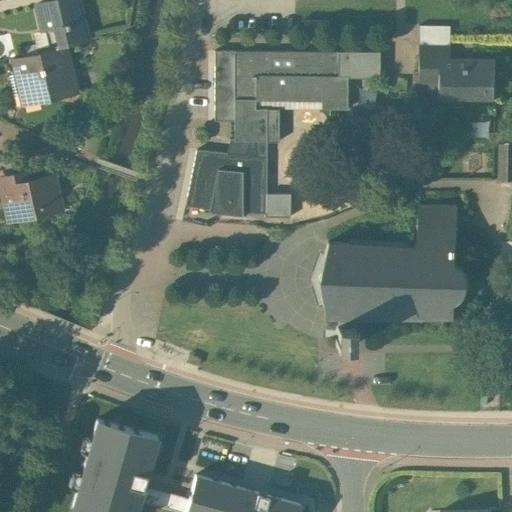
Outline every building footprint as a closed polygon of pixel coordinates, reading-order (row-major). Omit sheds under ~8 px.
[(62,0),(64,3),(38,9),(46,47),(37,50),(37,52),(63,45),(86,40),(77,0),(62,0)] [(449,26),(419,25),(419,39),(449,39),(449,26)] [(495,59),(444,58),(444,46),(449,46),(449,45),(419,44),(418,83),(438,83),(438,98),(495,99),(495,59)] [(37,52),(13,58),(24,104),(74,92),(63,45),(37,52)] [(276,51),(214,51),(214,120),(234,120),(233,153),(266,157),(267,141),(279,141),(279,108),(346,109),(346,78),(380,77),(380,51),(340,52),(322,52),(276,52),(276,51)] [(491,138),(491,120),(473,120),(472,137),(491,138)] [(233,153),(196,149),(185,204),(208,209),(208,211),(241,215),(242,213),(264,213),(266,213),(266,193),(266,157),(233,153)] [(511,154),(501,154),(500,180),(511,179),(511,154)] [(21,183),(19,173),(0,177),(0,183),(8,217),(59,206),(53,176),(21,183)] [(290,193),(266,193),(266,213),(264,213),(264,216),(290,217),(290,193)] [(458,204),(417,204),(416,246),(408,246),(407,241),(350,238),(348,242),(327,241),(324,255),(333,256),(332,302),(322,303),(325,317),(336,317),(336,323),(335,323),(335,345),(354,346),(354,323),(352,323),(352,317),(456,317),(456,303),(463,298),(468,291),(470,283),(468,275),(464,268),(457,263),(458,204)] [(332,302),(333,256),(324,255),(317,279),(322,303),(332,302)] [(156,435),(96,418),(71,507),(89,511),(134,511),(138,499),(142,485),(156,435)] [(297,511),(300,504),(195,474),(188,498),(184,511),(297,511)] [(184,511),(188,498),(142,485),(138,499),(183,511),(184,511)]
